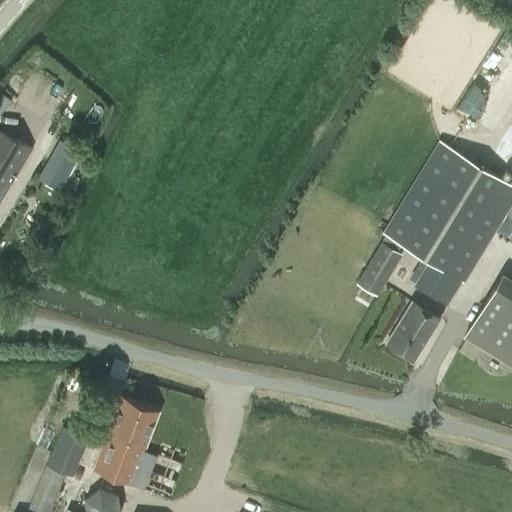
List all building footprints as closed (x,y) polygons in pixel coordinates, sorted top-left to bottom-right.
[(481,124),(510,74),(487,60),(457,110),(481,124)] [(0,199),(32,146),(0,127),(0,199)] [(39,176),(62,188),(80,153),(57,141),(39,176)] [(511,192),(511,185),(436,141),(381,232),(430,261),(460,279),(511,192)] [(379,293),(404,250),(382,237),(357,280),(379,293)] [(430,261),(415,285),(445,303),(460,279),(430,261)] [(511,365),(511,278),(500,272),(463,338),(511,365)] [(412,358),(439,316),(413,299),(386,340),(412,358)] [(460,347),(474,355),(480,344),(466,336),(460,347)] [(131,482),(158,409),(121,394),(94,468),(131,482)] [(88,435),(63,425),(27,511),(48,511),(65,471),(72,474),(88,435)] [(99,485),(84,497),(86,511),(118,511),(120,511),(117,492),(99,485)]
